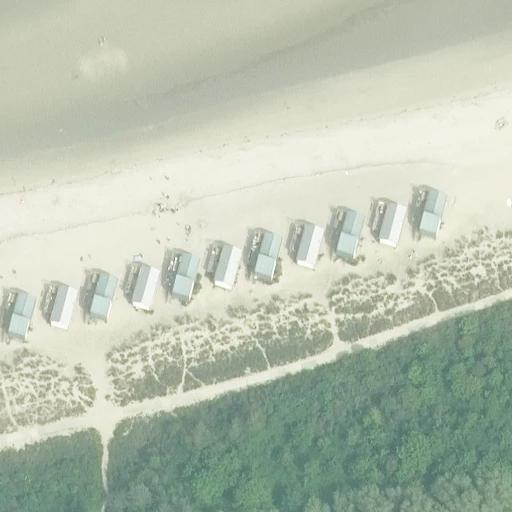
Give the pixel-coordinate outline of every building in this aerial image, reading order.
[(429,199),(418,237),(435,241),(446,203),(429,199)] [(391,211),(381,245),(397,250),(407,216),(391,211)] [(346,220),(335,258),(352,263),(363,225),(346,220)] [(307,232),(297,266),(314,271),(324,237),(307,232)] [(281,246),(264,242),(253,280),(270,284),(281,246)] [(225,253),(215,287),(231,292),(241,258),(225,253)] [(199,267),(182,262),(171,300),(188,305),(199,267)] [(143,274),(133,308),(150,313),(160,279),(143,274)] [(100,282),(89,320),(106,325),(117,287),(100,282)] [(62,294),(52,328),(69,333),(79,299),(62,294)] [(35,306),(18,301),(7,339),(24,344),(35,306)]
